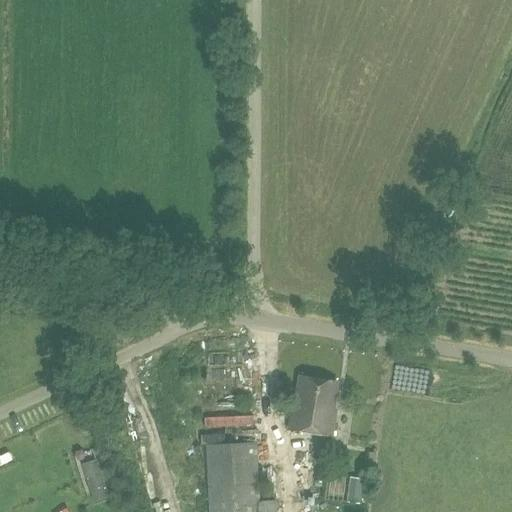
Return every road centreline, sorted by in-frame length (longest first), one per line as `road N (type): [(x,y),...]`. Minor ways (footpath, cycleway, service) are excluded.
road 1 (unclassified): [(511,360),(212,310)]
road 2 (unclassified): [(0,414),(212,310)]
road 3 (unclassified): [(212,310),(0,276)]
